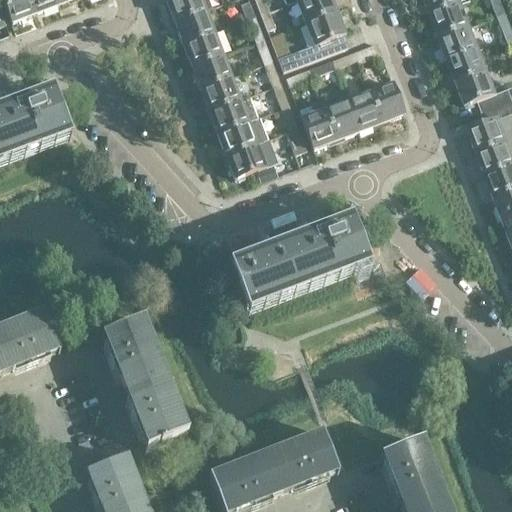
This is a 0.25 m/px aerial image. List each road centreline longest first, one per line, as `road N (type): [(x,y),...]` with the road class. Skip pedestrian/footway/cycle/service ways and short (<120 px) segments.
road 1 (residential): [(360,184),(232,224),(207,221),(60,57)]
road 2 (residential): [(360,184),(427,143),(374,0)]
road 3 (residential): [(511,352),(378,213),(360,184)]
road 4 (residential): [(35,381),(93,357),(129,448)]
